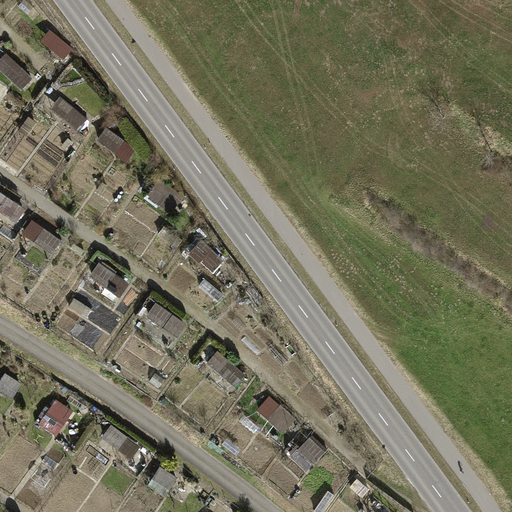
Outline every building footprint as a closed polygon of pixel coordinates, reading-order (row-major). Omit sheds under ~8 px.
[(51,30),(41,41),(64,60),(73,49),(51,30)] [(7,54),(0,61),(0,69),(23,91),(33,79),(7,54)] [(61,97),(51,110),(77,132),(88,119),(61,97)] [(136,150),(107,130),(98,142),(127,163),(136,150)] [(183,197),(160,180),(147,198),(171,214),(183,197)] [(0,193),(0,212),(17,223),(25,210),(0,193)] [(62,242),(32,220),(22,235),(52,256),(62,242)] [(212,250),(202,241),(189,255),(200,265),(202,263),(214,273),(224,262),(211,251),(212,250)] [(130,284),(100,264),(91,277),(121,297),(130,284)] [(205,280),(200,286),(219,303),(224,297),(205,280)] [(157,304),(147,318),(177,340),(187,325),(157,304)] [(212,347),(202,359),(236,387),(246,375),(212,347)] [(269,353),(263,359),(288,384),(294,378),(269,353)] [(24,387),(7,378),(0,389),(0,393),(16,402),(24,387)] [(271,397),(259,412),(286,434),(298,419),(271,397)] [(76,416),(56,403),(41,426),(61,439),(76,416)] [(131,441),(113,429),(105,442),(122,454),(131,441)] [(328,450),(313,435),(292,458),(308,472),(328,450)] [(227,441),(223,447),(238,457),(242,451),(227,441)] [(182,483),(163,471),(152,488),(171,500),(182,483)] [(295,491),(275,475),(270,481),(290,498),(295,491)] [(115,494),(102,486),(98,493),(111,501),(115,494)] [(306,488),(301,494),(316,507),(321,501),(306,488)] [(365,502),(352,492),(346,500),(359,510),(365,502)]
